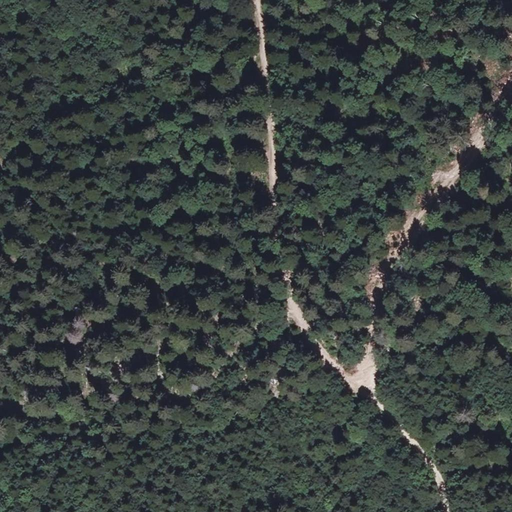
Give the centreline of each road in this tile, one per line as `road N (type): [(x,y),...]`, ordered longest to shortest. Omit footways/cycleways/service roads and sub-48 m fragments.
road 1 (track): [(257,0),(275,234),(299,323),(421,448),(446,511)]
road 2 (track): [(368,391),(381,289),(395,258),(511,95)]
